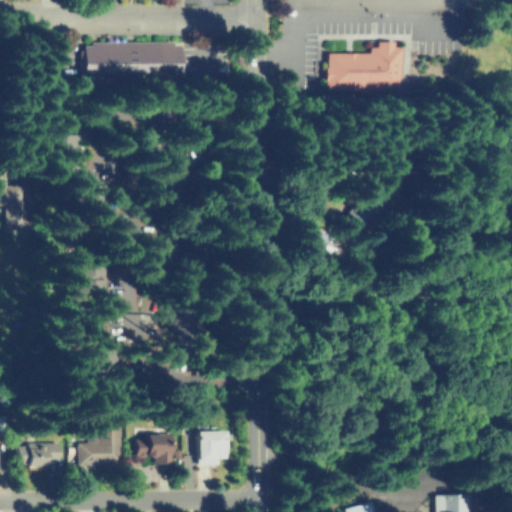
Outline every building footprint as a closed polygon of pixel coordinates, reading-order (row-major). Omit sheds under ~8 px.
[(322,49),(322,86),(398,86),(398,45),(390,45),(390,39),(374,39),(374,44),(366,44),(366,49),(322,49)] [(84,49),(178,48),(177,76),(84,76),(84,49)] [(72,134),(44,134),(43,155),(53,155),(53,164),(59,164),(59,168),(71,168),(72,134)] [(177,169),(160,167),(156,203),(173,205),(177,169)] [(0,224),(17,224),(17,184),(0,184),(0,171),(0,170),(0,224)] [(69,205),(72,227),(101,223),(96,184),(70,187),(72,205),(69,205)] [(385,209),(370,192),(349,212),(364,229),(385,209)] [(322,254),(328,234),(312,230),(307,250),(322,254)] [(69,340),(93,336),(91,323),(66,328),(69,340)] [(97,463),(73,464),(73,437),(94,436),(93,421),(117,421),(117,462),(97,463)] [(212,422),(212,429),(219,429),(220,458),(193,459),(193,429),(202,429),(202,422),(212,422)] [(165,431),(165,462),(151,462),(151,453),(130,453),(129,434),(151,434),(151,432),(165,431)] [(42,461),(42,468),(22,469),(22,461),(13,461),(13,438),(55,437),(55,460),(42,461)] [(429,495),(430,511),(467,511),(466,493),(429,495)] [(369,511),(367,501),(340,509),(341,511),(369,511)]
